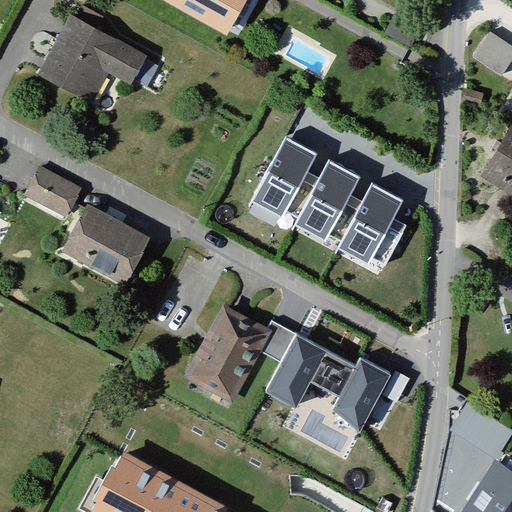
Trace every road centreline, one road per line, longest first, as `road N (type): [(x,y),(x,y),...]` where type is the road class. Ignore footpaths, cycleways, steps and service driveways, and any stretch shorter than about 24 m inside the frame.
road 1 (residential): [(439,358),(0,126)]
road 2 (residential): [(439,358),(459,0)]
road 3 (residential): [(421,511),(439,358)]
